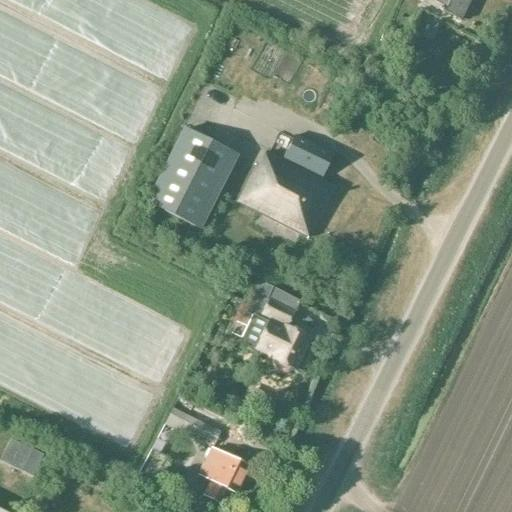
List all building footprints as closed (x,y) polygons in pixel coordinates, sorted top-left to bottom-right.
[(432,0),(430,6),(462,21),(472,0),(432,0)] [(183,129),(145,204),(200,232),(238,157),(183,129)] [(254,166),(254,167),(235,204),(307,240),(333,187),(321,181),(335,155),(294,136),(281,160),(264,152),(257,167),(254,166)] [(251,297),(244,312),(251,315),(267,323),(283,331),(285,328),(286,328),(287,326),(293,313),(297,305),(270,292),(261,287),(253,289),(250,296),(251,297)] [(251,315),(239,341),(255,348),(270,355),(268,358),(272,360),(271,362),(271,366),(273,369),(282,373),(286,372),(289,370),(290,368),(293,370),(308,339),(294,333),(296,330),(287,326),(286,328),(285,328),(283,331),(267,323),(251,315)] [(252,397),(242,418),(264,428),(274,407),(252,397)] [(178,434),(180,429),(214,446),(220,433),(172,409),(163,426),(178,434)] [(9,442),(0,459),(0,464),(32,480),(42,458),(9,442)] [(196,476),(208,482),(201,496),(216,504),(224,490),(235,495),(249,468),(210,448),(196,476)]
